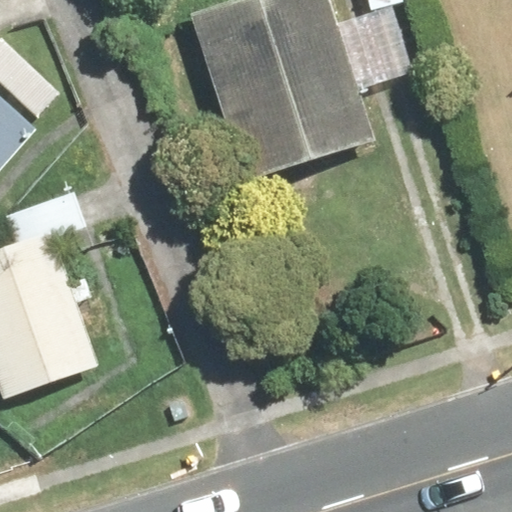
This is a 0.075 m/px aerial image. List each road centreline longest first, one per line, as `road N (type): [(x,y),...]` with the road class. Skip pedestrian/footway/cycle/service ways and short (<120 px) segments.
road 1 (residential): [(68,0),(265,511)]
road 2 (secondary): [(303,511),(511,447)]
